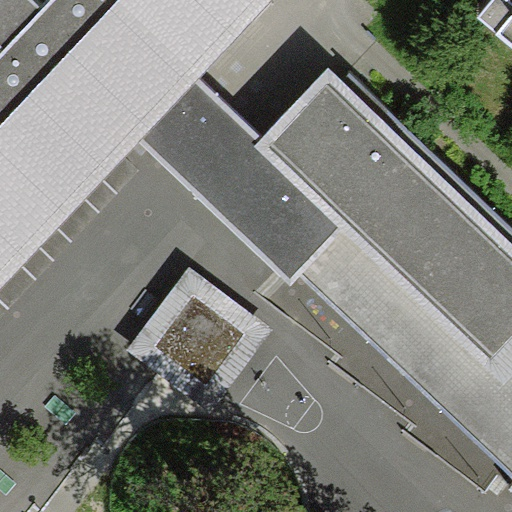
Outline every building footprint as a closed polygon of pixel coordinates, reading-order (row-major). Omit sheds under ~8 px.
[(170,163),(228,99),(178,48),(186,39),(209,64),(275,0),(274,0),(0,0),(0,37),(6,43),(103,127),(117,113),(170,163)] [(511,7),(499,24),(511,34),(511,7)] [(103,127),(6,43),(0,49),(0,263),(11,252),(23,264),(64,221),(52,209),(75,186),(88,198),(126,155),(115,143),(118,140),(103,127)] [(228,99),(170,163),(294,278),(303,269),(511,466),(511,221),(362,80),(354,91),(333,70),(266,134),(228,99)] [(266,323),(187,264),(129,343),(207,402),(266,323)]
